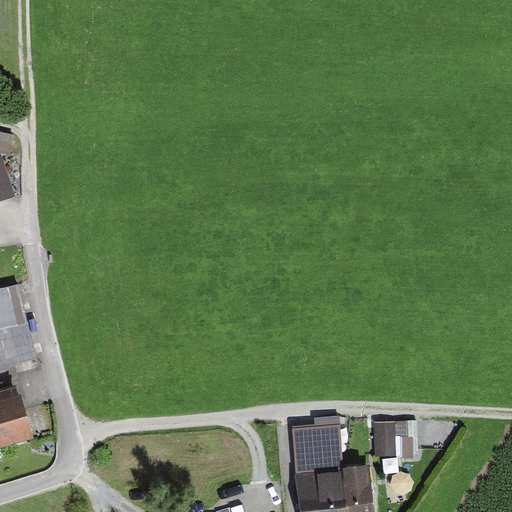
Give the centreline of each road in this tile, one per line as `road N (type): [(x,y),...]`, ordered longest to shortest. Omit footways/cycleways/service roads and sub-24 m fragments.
road 1 (track): [(25,0),(29,200),(43,321),(74,443)]
road 2 (track): [(511,415),(416,407),(282,414),(108,429),(74,443)]
